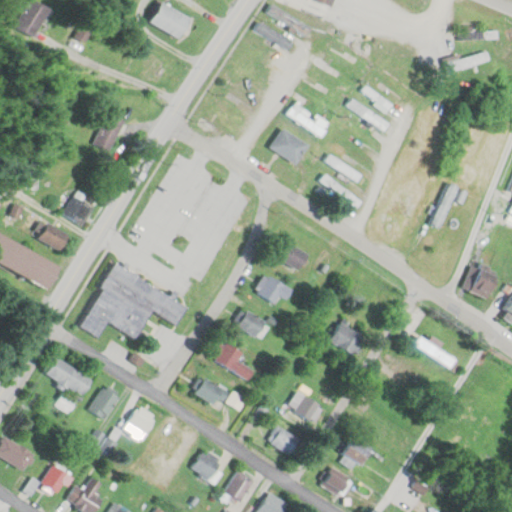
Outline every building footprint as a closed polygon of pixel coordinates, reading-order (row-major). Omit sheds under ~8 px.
[(332,0),(309,0),(309,1),(330,8),(332,0)] [(13,30),(34,40),(49,11),(28,1),(13,30)] [(148,24),(180,41),(191,21),(159,3),(148,24)] [(309,30),(270,6),(264,14),(304,38),(309,30)] [(292,43),(258,25),(253,33),(288,52),(292,43)] [(456,32),(456,42),(496,42),(496,32),(456,32)] [(370,68),(330,43),(324,53),(364,77),(370,68)] [(447,75),(487,63),(484,53),(444,64),(447,75)] [(239,73),(266,84),(273,68),(247,56),(239,73)] [(312,74),(348,96),(353,88),(317,66),(312,74)] [(335,113),(341,105),(304,82),(299,91),(335,113)] [(389,124),(348,102),(343,111),(384,133),(389,124)] [(318,140),(328,127),(294,103),(285,117),(318,140)] [(126,124),(108,114),(91,146),(108,156),(126,124)] [(335,129),(374,153),(379,145),(340,121),(335,129)] [(269,149),(295,167),(308,147),(282,130),(269,149)] [(360,178),(329,154),(322,163),(353,187),(360,178)] [(459,190),(447,184),(427,226),(439,232),(459,190)] [(421,194),(410,191),(398,235),(408,238),(421,194)] [(62,216),(83,228),(96,205),(74,194),(62,216)] [(31,236),(62,256),(72,241),(41,221),(31,236)] [(0,267),(49,292),(61,267),(0,237),(0,267)] [(293,271),(305,262),(295,250),(283,260),(293,271)] [(460,293),(488,301),(497,272),(469,264),(460,293)] [(187,308),(113,265),(76,328),(97,341),(105,326),(134,342),(150,315),(175,329),(187,308)] [(272,306),(277,298),(284,303),(290,293),(264,275),(252,292),(272,306)] [(502,320),(510,325),(511,321),(511,293),(500,310),(505,314),(502,320)] [(233,329),(258,342),(267,326),(242,313),(233,329)] [(329,345),(351,353),(358,332),(336,324),(329,345)] [(410,348),(446,373),(453,362),(418,337),(410,348)] [(212,363),(245,383),(251,373),(235,363),(240,355),(223,345),(212,363)] [(80,398),(89,379),(52,360),(42,378),(80,398)] [(393,373),(416,384),(420,375),(398,363),(393,373)] [(223,394),(202,380),(192,396),(213,409),(223,394)] [(84,410),(100,421),(116,397),(100,386),(84,410)] [(223,403),(235,413),(244,402),(231,392),(223,403)] [(74,403),(60,393),(50,406),(64,417),(74,403)] [(285,410),(312,425),(321,408),(294,393),(285,410)] [(119,430),(138,442),(153,419),(134,407),(119,430)] [(143,449),(168,466),(185,441),(160,425),(143,449)] [(287,458),(297,443),(275,427),(264,443),(287,458)] [(0,439),(0,460),(21,472),(31,455),(1,438),(0,439)] [(370,449),(349,438),(336,463),(346,468),(350,462),(360,468),(370,449)] [(220,463),(201,451),(188,471),(208,483),(220,463)] [(29,497),(35,487),(56,499),(69,478),(48,466),(38,483),(23,474),(14,489),(29,497)] [(349,481),(329,468),(317,485),(336,499),(349,481)] [(222,494),(239,505),(253,482),(236,472),(222,494)] [(75,488),(64,499),(78,511),(92,511),(107,496),(88,479),(78,491),(75,488)] [(283,511),(286,509),(268,494),(253,511),(283,511)]
